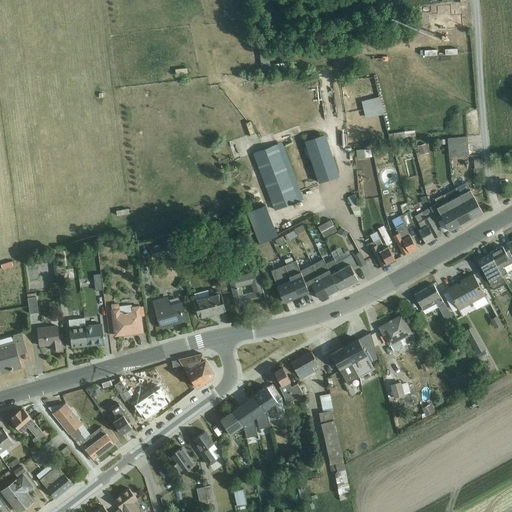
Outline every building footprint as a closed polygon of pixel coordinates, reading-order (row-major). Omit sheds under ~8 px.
[(342,5),(326,6),(327,15),(343,14),(342,5)] [(438,18),(444,18),(444,24),(446,24),(447,29),(461,28),(459,6),(437,6),(438,18)] [(286,20),(274,21),(275,29),(281,28),(281,26),(287,25),(286,20)] [(437,32),(437,23),(420,24),(421,34),(437,32)] [(268,50),(259,51),(263,75),(291,72),(290,63),(270,65),(268,50)] [(259,58),(251,58),(252,67),(259,67),(259,58)] [(319,74),(307,73),(306,97),(318,97),(319,74)] [(380,97),(361,101),(366,119),(384,114),(380,97)] [(415,131),(394,133),(394,140),(405,139),(405,137),(416,136),(415,131)] [(233,158),(250,154),(246,137),(229,141),(233,158)] [(312,164),(319,183),(339,176),(333,157),(334,157),(328,138),(310,142),(310,140),(302,143),(304,147),(303,147),(305,155),(308,154),(311,164),(312,164)] [(467,138),(448,140),(449,157),(469,156),(467,138)] [(277,144),(253,154),(275,211),(299,201),(277,144)] [(425,144),(418,147),(421,156),(428,153),(425,144)] [(390,146),(374,150),(375,155),(391,151),(390,146)] [(371,148),(363,149),(364,156),(372,156),(371,148)] [(362,153),(356,153),(358,172),(364,171),(362,153)] [(482,168),(474,169),(474,177),(482,177),(482,168)] [(316,187),(307,190),(309,195),(318,192),(316,187)] [(471,219),(482,212),(470,190),(458,196),(471,219)] [(352,206),(359,202),(356,195),(348,198),(352,206)] [(449,231),(459,225),(447,202),(443,195),(435,199),(437,204),(430,208),(437,221),(443,219),(449,231)] [(471,219),(458,196),(447,202),(459,225),(471,219)] [(351,206),(355,217),(361,217),(360,208),(359,202),(352,206),(351,206)] [(409,253),(417,249),(406,228),(412,224),(407,204),(400,206),(402,215),(392,220),(399,233),(393,236),(403,255),(408,252),(409,253)] [(277,234),(266,205),(247,212),(260,244),(277,234)] [(434,238),(441,235),(435,224),(438,222),(437,221),(430,208),(424,211),(420,205),(414,208),(418,215),(415,216),(421,229),(419,231),(426,243),(435,239),(434,238)] [(115,210),(117,216),(129,213),(128,207),(115,210)] [(331,220),(319,227),(324,238),(337,231),(331,220)] [(304,225),(294,230),(297,235),(306,230),(304,225)] [(383,225),(377,228),(385,245),(390,243),(383,225)] [(349,233),(341,228),(338,232),(345,237),(349,233)] [(294,231),(285,235),(288,241),(297,237),(294,231)] [(187,239),(179,242),(181,250),(190,248),(187,239)] [(381,267),(395,260),(388,246),(385,248),(380,240),(375,242),(376,245),(371,248),(381,267)] [(158,244),(151,247),(154,258),(169,253),(167,246),(166,246),(165,241),(160,243),(162,248),(160,248),(158,244)] [(340,269),(348,285),(358,280),(353,271),(358,268),(351,255),(350,255),(348,251),(344,254),(340,247),(331,252),(340,269)] [(511,263),(506,252),(502,247),(490,254),(503,276),(511,270),(511,263)] [(366,264),(360,252),(353,256),(360,268),(366,264)] [(503,276),(490,254),(477,260),(494,290),(507,283),(503,276)] [(339,290),(331,274),(323,259),(313,265),(328,295),(329,294),(330,293),(331,293),(338,289),(339,290)] [(1,263),(3,269),(14,266),(13,260),(1,263)] [(300,272),(296,262),(285,266),(285,267),(298,297),(299,297),(298,296),(300,295),(301,296),(309,292),(300,272)] [(319,299),(328,295),(313,265),(300,272),(309,292),(314,290),(319,299)] [(298,297),(285,267),(272,272),(284,303),(298,297)] [(339,290),(348,285),(340,269),(331,274),(339,290)] [(76,270),(67,271),(68,280),(77,279),(76,270)] [(258,271),(230,278),(236,308),(265,300),(258,271)] [(101,274),(94,275),(96,291),(103,290),(101,274)] [(476,310),(489,303),(473,274),(460,281),(461,283),(448,290),(459,311),(472,303),(476,310)] [(142,276),(145,297),(152,296),(149,275),(142,276)] [(58,282),(59,295),(66,294),(65,281),(64,281),(63,276),(58,277),(59,281),(58,282)] [(452,317),(445,303),(444,304),(434,284),(414,295),(425,315),(438,307),(445,321),(452,317)] [(199,317),(225,311),(220,292),(210,295),(208,290),(194,294),(195,300),(199,317)] [(27,295),(30,314),(38,313),(36,294),(27,295)] [(167,296),(152,301),(160,328),(187,320),(181,301),(170,305),(167,296)] [(143,333),(139,306),(132,307),(131,305),(119,307),(119,304),(111,306),(115,335),(116,335),(116,336),(117,336),(130,334),(131,334),(131,333),(131,332),(134,332),(134,333),(135,333),(136,334),(143,333)] [(421,312),(415,315),(421,327),(427,324),(421,312)] [(402,339),(412,334),(402,315),(379,328),(389,347),(390,346),(393,352),(405,345),(402,339)] [(490,320),(495,329),(502,324),(497,316),(490,320)] [(88,346),(86,326),(85,318),(69,320),(72,348),(88,346)] [(88,346),(104,344),(102,324),(86,326),(88,346)] [(61,350),(58,325),(38,328),(40,346),(51,345),(52,351),(61,350)] [(486,348),(473,326),(464,331),(476,354),(486,348)] [(27,353),(21,333),(12,336),(12,337),(0,339),(0,370),(1,373),(2,373),(2,372),(11,369),(11,371),(13,370),(22,367),(19,356),(27,353)] [(343,348),(360,377),(374,369),(358,339),(343,348)] [(331,354),(347,384),(360,377),(343,348),(331,354)] [(485,351),(478,355),(480,360),(488,356),(485,351)] [(313,367),(318,364),(312,352),(291,363),(300,380),(315,372),(313,367)] [(197,388),(212,378),(214,372),(202,354),(172,362),(173,368),(182,366),(197,388)] [(424,359),(420,361),(422,364),(420,365),(423,372),(430,369),(426,362),(425,363),(424,359)] [(303,395),(297,384),(291,387),(289,383),(291,382),(283,368),(275,372),(282,386),(279,387),(285,399),(286,404),(303,395)] [(121,382),(114,386),(125,402),(131,398),(121,382)] [(401,384),(401,382),(390,385),(390,386),(389,386),(391,394),(392,393),(394,399),(405,395),(404,395),(410,393),(407,382),(401,384)] [(269,421),(286,417),(282,397),(272,384),(256,396),(267,411),(269,421)] [(101,392),(96,385),(89,391),(93,398),(101,392)] [(329,394),(320,396),(323,412),(319,413),(321,423),(335,420),(329,394)] [(403,401),(395,404),(397,409),(412,404),(411,399),(404,401),(404,400),(403,400),(403,401)] [(122,435),(132,428),(128,423),(131,421),(118,403),(111,408),(118,418),(113,422),(122,435)] [(431,403),(422,408),(424,413),(422,415),(422,419),(436,412),(431,403)] [(66,404),(53,414),(76,442),(79,441),(94,460),(114,444),(101,428),(85,439),(77,429),(82,424),(66,404)] [(46,436),(22,408),(11,419),(22,432),(28,427),(36,437),(33,440),(36,444),(46,436)] [(149,409),(142,414),(150,424),(157,419),(149,409)] [(231,435),(243,426),(233,411),(220,420),(231,435)] [(335,420),(321,423),(332,474),(335,474),(346,471),(335,420)] [(0,454),(14,444),(3,429),(0,430),(0,454)] [(195,447),(209,466),(216,461),(215,460),(218,458),(213,452),(217,449),(205,431),(194,440),(198,445),(195,447)] [(32,457),(40,466),(58,450),(50,441),(32,457)] [(72,452),(67,446),(61,451),(66,457),(72,452)] [(183,473),(194,465),(182,447),(171,456),(183,473)] [(291,462),(289,455),(281,457),(283,464),(291,462)] [(17,458),(9,464),(11,468),(20,462),(17,458)] [(56,499),(73,485),(54,461),(36,475),(56,499)] [(305,464),(306,472),(316,470),(315,462),(305,464)] [(22,465),(14,471),(18,477),(26,471),(22,465)] [(165,468),(160,472),(164,478),(169,474),(165,468)] [(346,471),(335,474),(338,488),(337,488),(340,501),(350,498),(349,493),(350,492),(346,471)] [(34,487),(24,474),(2,491),(18,511),(19,511),(32,502),(26,494),(34,487)] [(164,492),(175,484),(171,480),(161,487),(164,492)] [(210,511),(217,511),(216,504),(215,504),(214,499),(211,486),(205,487),(208,503),(210,511)] [(200,505),(208,503),(205,487),(197,489),(200,505)] [(116,511),(140,511),(133,503),(137,499),(129,489),(118,498),(119,500),(116,502),(120,508),(116,511)] [(233,491),(237,507),(246,505),(242,489),(233,491)]
